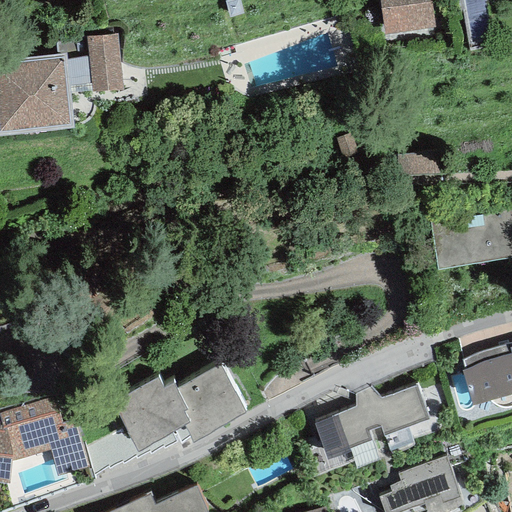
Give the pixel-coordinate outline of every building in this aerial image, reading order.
[(380,0),(386,35),(435,27),(431,0),(380,0)] [(464,0),(466,24),(486,23),(484,0),(464,0)] [(118,34),(87,36),(88,57),(91,83),(91,92),(123,89),(118,34)] [(65,54),(0,61),(0,135),(73,128),(68,85),(66,59),(65,54)] [(88,57),(66,59),(68,85),(91,83),(88,57)] [(511,212),(511,208),(430,221),(438,270),(511,258),(511,212)] [(511,344),(463,360),(466,369),(461,370),(473,407),(490,401),(493,404),(497,406),(501,407),(505,408),(509,407),(511,406),(511,344)] [(158,378),(112,403),(139,451),(185,426),(193,443),(245,414),(219,364),(176,390),(173,383),(163,388),(158,378)] [(355,407),(314,424),(327,461),(350,452),(349,448),(371,440),(368,431),(380,428),(384,437),(428,420),(417,386),(381,398),(370,387),(355,395),(355,407)] [(70,394),(0,413),(0,482),(10,484),(11,461),(50,450),(57,476),(89,467),(70,394)] [(446,457),(398,473),(400,482),(389,486),(391,492),(378,497),(383,511),(401,511),(423,504),(425,511),(449,511),(457,508),(462,505),(446,457)] [(150,494),(112,511),(206,511),(196,486),(154,505),(150,494)]
